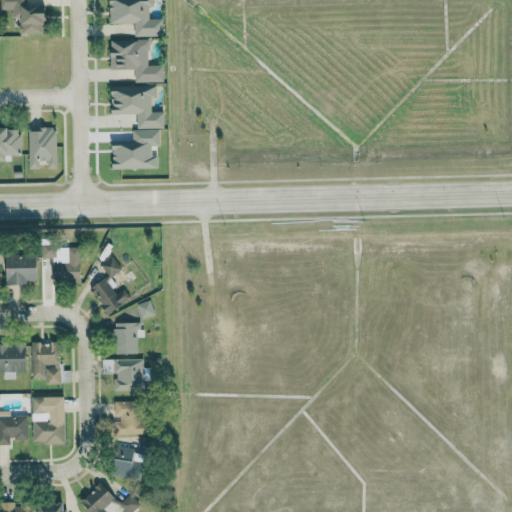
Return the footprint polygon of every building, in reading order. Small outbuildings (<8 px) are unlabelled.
[(0,0),(0,9),(11,10),(12,21),(18,21),(18,34),(46,33),(45,6),(27,6),(26,0),(0,0)] [(134,23),(135,37),(164,36),(163,19),(149,19),(149,7),(152,7),(152,0),(109,0),(109,23),(134,23)] [(163,82),(163,66),(149,66),(149,40),(110,40),(110,69),(134,69),(134,82),(163,82)] [(164,128),(164,112),(152,112),(151,98),(156,98),(156,85),(111,86),(111,114),(137,114),(137,129),(164,128)] [(20,129),(0,128),(0,160),(10,161),(10,155),(20,155),(20,129)] [(28,129),(28,169),(39,169),(39,161),(47,161),(47,169),(56,169),(56,128),(28,129)] [(42,259),(66,260),(66,257),(56,256),(56,244),(42,244),(42,259)] [(51,262),(51,284),(80,284),(79,248),(67,248),(67,261),(51,262)] [(5,255),(6,285),(27,285),(27,281),(37,281),(36,255),(5,255)] [(100,265),(111,277),(121,268),(110,256),(100,265)] [(108,315),(130,299),(120,286),(117,288),(104,270),(85,284),(108,315)] [(155,314),(149,300),(136,305),(142,319),(155,314)] [(138,354),(137,323),(113,323),(114,355),(138,354)] [(0,372),(3,373),(3,379),(15,380),(15,372),(25,373),(26,344),(0,343),(0,372)] [(31,343),(31,378),(45,378),(45,384),(60,384),(59,343),(31,343)] [(143,360),(102,359),(101,374),(115,374),(115,391),(142,391),(143,360)] [(64,444),(64,397),(31,397),(32,414),(48,414),(48,420),(32,420),(32,444),(64,444)] [(115,436),(143,435),(141,401),(114,402),(115,420),(114,420),(115,436)] [(28,440),(27,416),(9,416),(9,411),(0,411),(0,444),(10,445),(10,440),(28,440)] [(137,476),(138,449),(119,449),(118,476),(137,476)] [(32,511),(33,506),(14,506),(14,503),(0,502),(0,511),(32,511)]
